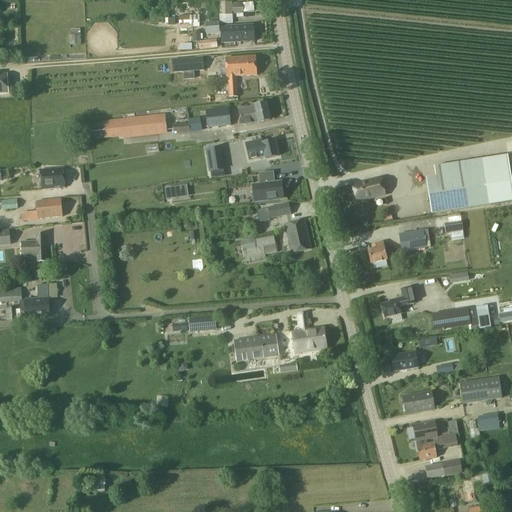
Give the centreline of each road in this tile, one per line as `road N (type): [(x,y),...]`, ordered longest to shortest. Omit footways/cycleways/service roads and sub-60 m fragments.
road 1 (residential): [(346,304),(100,320),(86,188)]
road 2 (tertiary): [(346,304),(278,0)]
road 3 (track): [(286,46),(13,68)]
road 4 (tertiary): [(401,511),(346,304)]
road 5 (track): [(511,141),(317,185)]
